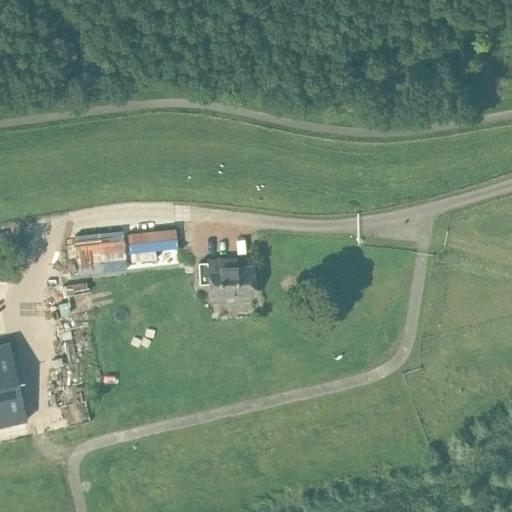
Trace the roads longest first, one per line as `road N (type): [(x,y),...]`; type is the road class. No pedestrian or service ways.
road 1 (unknown): [(0,53),(64,31),(129,26),(381,72),(442,48),(511,39)]
road 2 (track): [(76,458),(38,442),(46,416),(28,296)]
road 3 (residential): [(356,226),(511,183)]
